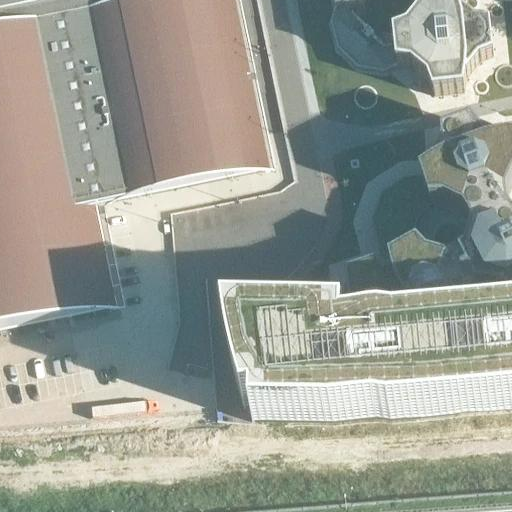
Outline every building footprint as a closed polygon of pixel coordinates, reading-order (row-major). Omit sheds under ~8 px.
[(270,172),(234,0),(157,0),(131,5),(129,0),(0,0),(0,333),(118,309),(97,207),(138,198),(270,172)] [(337,0),(342,5),(348,1),(351,4),(355,18),(351,33),(351,34),(357,59),(358,60),(376,78),(377,78),(402,82),(404,82),(417,77),(432,79),(435,82),(432,89),(439,94),(445,90),(448,93),(454,106),(483,103),(485,89),(499,72),(511,66),(511,62),(509,37),(495,35),(490,21),(484,13),(486,5),(486,0),(337,0)] [(384,85),(360,89),(363,105),(388,101),(384,85)] [(336,315),(329,319),(330,325),(331,329),(334,338),(336,342),(337,348),(350,347),(354,348),(368,357),(371,360),(378,371),(384,369),(388,368),(398,365),(402,364),(405,364),(405,351),(405,349),(408,348),(424,341),(426,340),(428,343),(431,347),(436,352),(437,358),(438,363),(438,366),(439,367),(439,369),(457,390),(458,390),(485,398),(486,398),(511,388),(511,223),(508,217),(508,215),(506,205),(506,202),(507,201),(511,188),(511,146),(503,148),(500,148),(498,147),(483,141),(481,140),(479,138),(472,128),(444,139),(444,151),(444,153),(443,155),(443,157),(435,156),(431,163),(437,168),(436,170),(435,172),(433,174),(422,180),(416,181),(411,181),(407,181),(406,181),(382,197),(372,224),(372,225),(379,252),(380,253),(383,256),(387,260),(391,264),(394,276),(395,279),(392,280),(388,282),(385,283),(384,280),(377,270),(372,272),(368,273),(358,277),(354,278),(349,280),(349,286),(349,292),(350,295),(349,297),(348,299),(340,297),(337,305),(342,309),(341,312),(340,314),(338,315),(336,315)] [(327,322),(225,320),(227,340),(232,364),(237,387),(244,410),(253,410),(253,425),(335,426),(378,422),(392,424),(511,411),(511,321),(462,327),(398,333),(383,331),(343,335),(344,322),(327,322)]
